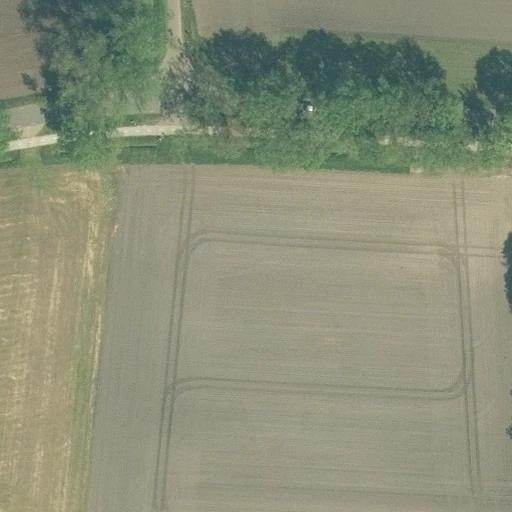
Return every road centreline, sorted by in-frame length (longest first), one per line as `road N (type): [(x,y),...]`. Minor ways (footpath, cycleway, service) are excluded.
road 1 (tertiary): [(511,124),(168,105)]
road 2 (tertiary): [(168,105),(0,122)]
